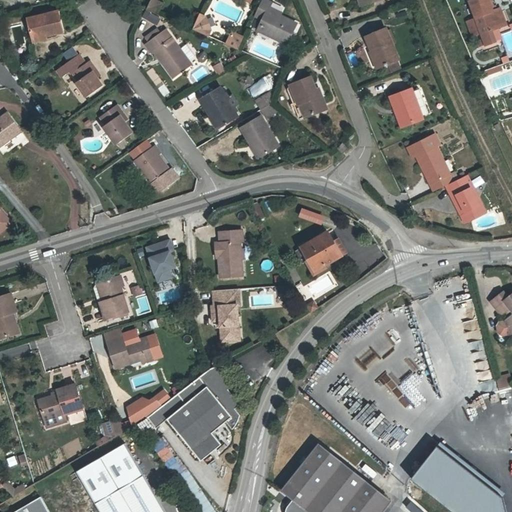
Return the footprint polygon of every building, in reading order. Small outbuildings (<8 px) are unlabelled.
[(162,4),(152,0),(151,0),(147,9),(157,13),(162,4)] [(272,4),(264,0),(262,0),(255,15),(265,20),(260,30),(287,43),(296,24),(280,16),(269,11),(271,7),(272,4)] [(481,33),(483,39),(485,44),(485,45),(496,42),(496,41),(492,30),(498,28),(503,26),(497,10),(493,11),(489,0),(472,0),(470,1),(476,19),(467,22),(473,36),(481,33)] [(282,12),(271,7),(269,11),(280,16),(282,12)] [(500,8),(497,10),(503,26),(506,25),(500,8)] [(28,18),(33,37),(46,34),(47,36),(65,32),(60,11),(28,18)] [(195,25),(193,29),(208,36),(210,30),(206,18),(200,15),(195,25)] [(492,30),(496,41),(502,39),(498,28),(492,30)] [(146,37),(150,42),(161,33),(158,29),(146,37)] [(367,37),(373,52),(379,67),(384,65),(397,59),(399,59),(393,45),(387,31),(386,29),(367,37)] [(390,29),(387,31),(393,45),(396,43),(390,29)] [(153,53),(155,51),(159,48),(167,59),(163,62),(174,78),(192,64),(167,30),(161,33),(150,42),(146,44),(153,53)] [(231,36),(227,44),(237,49),(242,37),(235,34),(235,35),(231,36)] [(79,54),(73,46),(65,52),(71,60),(79,54)] [(159,48),(155,51),(163,62),(167,59),(159,48)] [(377,68),(379,67),(373,52),(371,54),(377,68)] [(75,68),(72,71),(73,73),(86,64),(79,54),(71,60),(70,61),(75,68)] [(397,59),(384,65),(388,73),(401,68),(397,59)] [(63,77),(72,71),(75,68),(70,61),(58,70),(63,77)] [(90,61),(86,64),(73,73),(79,81),(77,82),(87,97),(103,85),(98,78),(93,71),(96,69),(90,61)] [(215,67),(220,76),(226,72),(221,63),(215,67)] [(250,77),(241,82),(245,88),(254,82),(250,77)] [(326,108),(320,93),(317,95),(316,91),(311,79),(289,87),(288,90),(299,119),(326,108)] [(201,99),(211,116),(213,115),(221,128),(239,117),(233,107),(238,104),(233,96),(228,99),(221,87),(201,99)] [(412,90),(392,97),(403,126),(422,119),(412,90)] [(270,105),(273,96),(270,93),(256,101),(261,110),(270,105)] [(121,115),(124,113),(118,104),(101,117),(106,125),(104,126),(117,144),(133,133),(126,122),(121,115)] [(270,105),(261,110),(266,118),(278,111),(270,105)] [(14,131),(19,127),(8,112),(0,117),(0,147),(17,135),(14,131)] [(213,115),(211,116),(219,129),(221,128),(213,115)] [(241,128),(252,145),(255,144),(263,157),(280,146),(262,115),(241,128)] [(22,131),(19,127),(14,131),(17,135),(22,131)] [(418,155),(435,191),(453,182),(450,174),(436,147),(440,145),(435,136),(414,146),(418,155)] [(132,152),(138,159),(151,149),(145,142),(132,152)] [(343,142),(338,148),(343,154),(349,148),(343,142)] [(255,144),(252,145),(260,158),(263,157),(255,144)] [(155,146),(151,149),(138,159),(135,161),(152,184),(170,170),(159,155),(161,153),(155,146)] [(418,155),(414,146),(410,148),(414,157),(418,155)] [(456,172),(450,174),(453,182),(459,179),(456,172)] [(467,176),(451,184),(457,197),(454,198),(466,221),(485,212),(467,176)] [(448,186),(454,198),(457,197),(451,184),(448,186)] [(258,202),(253,204),(261,220),(266,217),(258,202)] [(0,233),(12,223),(0,208),(0,233)] [(303,208),(301,216),(320,223),(323,215),(303,208)] [(243,276),(242,258),(239,258),(239,250),(241,250),(241,241),(243,241),(242,230),(220,232),(221,242),(216,243),(216,252),(219,252),(219,258),(221,278),(243,276)] [(303,247),(304,248),(310,259),(316,270),(347,253),(339,239),(334,242),(329,232),(303,247)] [(158,282),(172,277),(169,269),(174,268),(175,267),(170,252),(174,251),(170,239),(147,246),(158,282)] [(310,259),(304,248),(298,251),(305,262),(310,259)] [(129,312),(121,286),(118,276),(97,283),(95,288),(98,299),(103,301),(102,302),(107,319),(129,312)] [(174,284),(172,277),(158,282),(161,288),(174,284)] [(176,287),(156,294),(159,304),(180,297),(176,287)] [(213,321),(218,321),(221,321),(221,327),(222,342),(240,340),(238,305),(240,305),(239,289),(214,291),(215,306),(212,307),(213,321)] [(504,292),(491,302),(501,314),(510,308),(511,310),(511,315),(506,320),(500,322),(497,326),(499,333),(503,335),(511,333),(511,295),(509,298),(504,292)] [(12,293),(9,294),(0,296),(0,339),(20,333),(15,318),(18,317),(17,312),(18,311),(12,293)] [(285,296),(288,310),(301,307),(298,293),(285,296)] [(314,300),(308,305),(311,312),(319,307),(314,300)] [(460,323),(461,331),(479,328),(478,321),(460,323)] [(117,368),(133,363),(131,357),(141,354),(143,359),(143,362),(155,358),(153,354),(159,351),(155,339),(149,341),(147,337),(132,342),(130,336),(124,339),(121,328),(106,333),(117,368)] [(479,328),(465,332),(467,340),(481,336),(479,328)] [(419,346),(412,350),(424,366),(430,361),(419,346)] [(131,357),(133,363),(143,359),(141,354),(131,357)] [(167,419),(201,460),(222,444),(213,433),(227,422),(233,429),(235,426),(237,423),(239,420),(240,414),(235,409),(241,404),(230,389),(233,386),(216,366),(210,369),(148,417),(156,428),(167,419)] [(496,379),(499,388),(511,386),(508,376),(496,379)] [(84,408),(76,384),(58,390),(59,394),(53,395),(54,398),(40,403),(47,427),(67,421),(65,414),(84,408)] [(465,397),(461,403),(469,409),(474,403),(465,397)] [(120,418),(111,421),(115,434),(123,431),(120,418)] [(107,436),(116,437),(115,434),(111,421),(103,423),(107,436)] [(215,511),(163,432),(151,440),(185,492),(178,497),(187,511),(215,511)] [(99,447),(116,437),(107,436),(96,442),(99,447)] [(165,511),(125,443),(78,471),(101,511),(165,511)] [(360,511),(378,490),(319,443),(281,490),(293,500),(287,507),(286,509),(286,511),(285,511),(360,511)] [(14,454),(5,458),(9,467),(18,463),(14,454)] [(475,490),(469,485),(448,507),(452,511),(508,511),(511,509),(504,502),(506,500),(497,468),(475,490)] [(7,481),(3,485),(4,485),(14,497),(15,489),(7,481)] [(24,484),(15,489),(14,497),(27,489),(24,484)] [(378,490),(360,511),(382,511),(392,501),(378,490)] [(17,511),(44,511),(37,499),(17,511)] [(401,509),(404,511),(413,511),(418,506),(410,499),(401,509)]
